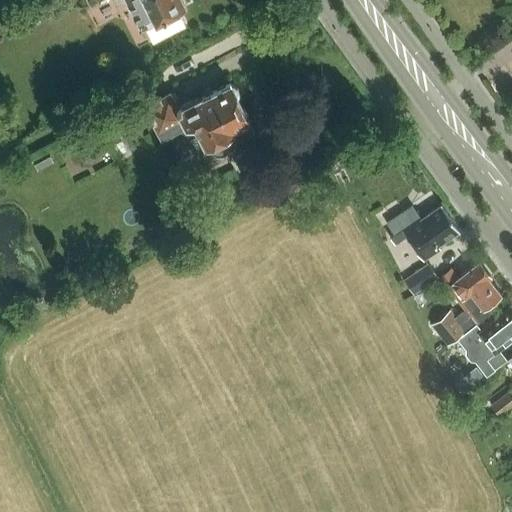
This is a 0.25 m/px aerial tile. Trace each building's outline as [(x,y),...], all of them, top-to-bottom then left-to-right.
[(30,0),(12,11),(21,27),(43,15),(33,0),(30,0)] [(129,0),(132,6),(142,26),(144,25),(152,41),(188,24),(180,8),(187,5),(184,0),(129,0)] [(219,151),(223,151),(234,146),(236,137),(232,129),(236,128),(235,126),(249,118),(238,96),(240,90),(237,86),(233,83),(231,83),(230,81),(202,96),(201,94),(179,106),(171,90),(145,103),(162,136),(182,126),(184,131),(197,125),(206,142),(210,140),(214,149),(219,151)] [(388,221),(395,232),(390,235),(395,244),(400,240),(409,234),(425,258),(441,247),(439,243),(460,229),(442,203),(421,217),(413,204),(388,221)] [(447,284),(466,307),(456,315),(450,308),(431,323),(448,344),(457,337),(466,329),(476,322),(477,321),(490,311),(485,304),(502,291),(489,275),(491,274),(479,259),(459,275),(452,266),(441,275),(447,284)] [(429,261),(404,278),(414,293),(440,275),(429,261)] [(471,359),(476,360),(486,374),(507,359),(498,348),(511,337),(511,303),(481,328),(476,322),(466,329),(457,337),(466,348),(466,353),(471,359)] [(477,366),(469,372),(477,382),(484,376),(477,366)] [(511,393),(509,390),(492,402),(500,413),(511,403),(511,393)]
